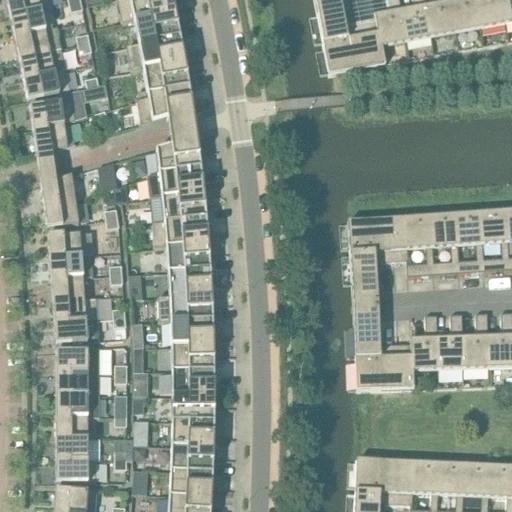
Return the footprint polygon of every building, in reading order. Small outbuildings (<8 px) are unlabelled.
[(3,0),(8,21),(47,12),(51,12),(48,0),(3,0)] [(172,7),(169,0),(131,0),(127,1),(115,4),(121,28),(132,26),(174,17),(172,7)] [(346,42),(344,32),(344,31),(339,4),(338,0),(312,0),(322,46),(346,42)] [(375,25),(380,50),(381,51),(405,47),(399,15),(400,15),(397,0),(385,0),(388,17),(373,20),(374,26),(375,25)] [(425,10),(422,0),(410,0),(413,12),(400,15),(399,15),(405,47),(430,42),(424,10),(425,10)] [(436,0),(438,8),(425,10),(424,10),(430,42),(455,37),(449,6),(448,0),(436,0)] [(455,37),(480,33),(474,1),(474,0),(462,0),(463,3),(449,6),(455,37)] [(478,0),(474,1),(480,33),(504,28),(499,0),(478,0)] [(511,0),(499,0),(504,28),(511,26),(511,0)] [(80,5),(68,8),(70,17),(82,14),(80,5)] [(13,42),(44,35),(52,34),(47,12),(8,21),(13,42)] [(132,26),(137,50),(178,42),(176,26),(174,17),(132,26)] [(375,25),(374,26),(363,28),(367,52),(380,50),(375,25)] [(380,50),(367,52),(363,28),(344,31),(344,32),(346,42),(322,46),(328,79),(384,68),(381,51),(380,50)] [(44,35),(13,42),(17,63),(60,54),(56,33),(52,34),(44,35)] [(88,48),(87,39),(75,41),(77,50),(88,48)] [(137,50),(125,52),(130,77),(142,74),(183,67),(178,42),(137,50)] [(90,56),(88,48),(77,50),(79,59),(90,56)] [(65,75),(60,54),(17,63),(22,84),(65,75)] [(145,94),(137,96),(139,105),(147,103),(146,99),(188,92),(185,76),(183,67),(179,68),(142,74),(145,94)] [(28,106),(70,97),(65,75),(22,84),(27,107),(28,107),(28,106)] [(84,84),(86,93),(98,91),(96,82),(84,84)] [(104,89),(98,91),(86,93),(79,95),(81,107),(107,102),(104,89)] [(166,122),(168,137),(193,129),(190,107),(188,92),(146,99),(147,103),(135,107),(139,130),(166,122)] [(29,111),(28,112),(31,134),(63,128),(74,125),(71,106),(29,112),(29,111)] [(104,116),(92,119),(95,128),(106,125),(104,116)] [(66,152),(63,128),(31,134),(37,176),(52,171),(50,157),(66,152)] [(168,137),(170,150),(154,155),(157,178),(199,173),(197,157),(193,129),(168,137)] [(112,168),(96,172),(100,198),(112,194),(116,193),(112,168)] [(37,176),(42,211),(74,207),(70,180),(54,185),(52,171),(37,176)] [(202,198),(199,173),(157,178),(146,182),(148,204),(149,204),(202,198)] [(112,194),(113,197),(114,207),(127,205),(125,190),(116,193),(112,194)] [(113,197),(104,199),(105,211),(114,210),(114,207),(113,197)] [(202,198),(149,204),(152,229),(205,224),(202,198)] [(74,207),(42,211),(46,234),(47,234),(47,233),(77,229),(74,207)] [(116,223),(115,214),(103,216),(104,225),(116,223)] [(511,214),(502,215),(504,247),(511,246),(511,261),(505,262),(506,275),(511,274),(511,214)] [(480,263),(481,276),(506,275),(505,262),(504,247),(502,215),(477,217),(479,248),(500,247),(501,262),(480,263)] [(477,217),(452,219),(454,250),(474,249),(475,264),(455,265),(456,278),(481,276),(480,263),(479,248),(477,217)] [(430,267),(431,280),(456,278),(455,265),(454,250),(452,219),(427,220),(429,252),(448,250),(449,265),(430,267)] [(427,220),(402,222),(403,241),(404,253),(424,252),(425,267),(405,268),(406,282),(431,280),(430,267),(429,252),(427,220)] [(373,268),(374,268),(393,267),(391,242),(403,241),(402,222),(346,226),(349,259),(373,258),(373,268)] [(104,225),(106,234),(118,232),(116,223),(104,225)] [(152,229),(151,229),(153,253),(165,252),(207,249),(206,239),(205,224),(152,229)] [(48,263),(90,260),(92,260),(91,237),(48,240),(48,239),(46,240),(48,263)] [(405,266),(404,253),(403,241),(391,242),(393,267),(405,266)] [(165,252),(167,277),(209,275),(208,259),(207,249),(165,252)] [(377,309),(376,296),(374,268),(373,268),(373,258),(349,259),(352,310),(377,309)] [(90,260),(48,263),(50,284),(82,282),(92,281),(90,260)] [(121,279),(120,270),(108,271),(109,280),(121,279)] [(167,277),(168,302),(210,300),(210,290),(209,275),(167,277)] [(109,280),(109,289),(121,288),(121,279),(109,280)] [(139,279),(129,279),(129,296),(140,296),(139,279)] [(83,304),(82,282),(50,284),(51,306),(83,304)] [(157,328),(169,327),(211,325),(211,310),(210,300),(168,302),(156,303),(157,328)] [(83,304),(51,306),(53,327),(85,325),(97,324),(95,303),(83,304)] [(378,323),(377,309),(352,310),(354,361),(378,361),(378,351),(379,350),(378,323)] [(124,322),(123,313),(111,314),(112,323),(124,322)] [(511,371),(511,346),(511,340),(511,318),(499,318),(500,340),(487,341),(488,373),(511,371)] [(463,374),(462,341),(461,319),(449,320),(450,342),(436,342),(437,375),(463,374)] [(463,374),(488,373),(487,341),(486,319),(474,319),(475,341),(462,341),(463,374)] [(412,375),(437,375),(436,342),(435,320),(424,321),(424,343),(409,343),(409,349),(411,349),(412,374),(412,375)] [(112,323),(113,332),(125,331),(124,322),(112,323)] [(97,324),(85,325),(53,327),(54,350),(56,350),(98,347),(97,324)] [(169,327),(170,352),(212,351),(212,341),(211,325),(169,327)] [(134,352),(142,351),(140,328),(131,328),(134,352)] [(411,349),(409,349),(397,350),(398,375),(412,374),(411,349)] [(413,393),(412,375),(412,374),(398,375),(397,350),(379,350),(378,351),(378,361),(354,361),(355,395),(413,393)] [(212,351),(170,352),(171,377),(213,376),(212,361),(212,351)] [(54,356),(54,379),(87,379),(99,379),(99,353),(85,354),(85,357),(56,357),(56,356),(54,356)] [(126,379),(126,370),(114,370),(114,379),(126,379)] [(171,377),(171,401),(213,402),(213,392),(213,376),(171,377)] [(132,377),(132,401),(142,401),(147,401),(147,377),(142,377),(132,377)] [(54,379),(54,400),(87,400),(99,400),(99,379),(87,379),(54,379)] [(114,379),(114,388),(126,388),(126,379),(114,379)] [(99,400),(87,400),(54,400),(54,422),(87,422),(99,422),(99,400)] [(132,412),(132,417),(142,417),(142,412),(142,407),(142,401),(132,401),(132,407),(132,412)] [(213,402),(171,401),(171,426),(212,427),(213,412),(213,402)] [(126,422),(126,413),(113,413),(113,422),(126,422)] [(87,444),(87,422),(54,422),(54,444),(87,444)] [(113,422),(113,431),(126,431),(126,422),(113,422)] [(171,426),(170,451),(212,453),(212,443),(212,427),(171,426)] [(133,439),(133,450),(146,450),(146,439),(133,439)] [(54,465),(94,465),(99,465),(99,444),(87,444),(54,444),(54,465)] [(169,476),(211,478),(212,463),(212,453),(170,451),(169,476)] [(146,453),(133,453),(133,463),(146,463),(146,453)] [(113,465),(125,465),(125,456),(113,456),(113,465)] [(378,509),(397,510),(398,485),(410,485),(411,467),(355,464),(354,498),(379,499),(378,509)] [(94,465),(54,465),(54,488),(56,488),(94,488),(94,465)] [(113,465),(113,474),(125,474),(125,465),(113,465)] [(411,467),(410,485),(409,499),(429,500),(428,511),(434,511),(435,500),(436,468),(411,467)] [(436,468),(435,500),(455,501),(454,511),(459,511),(460,501),(461,469),(436,468)] [(487,470),(461,469),(460,501),(480,502),(479,511),(484,511),(485,502),(487,470)] [(511,471),(487,470),(485,502),(506,503),(505,511),(509,511),(510,503),(511,471)] [(169,476),(168,501),(210,504),(210,494),(211,478),(169,476)] [(410,485),(398,485),(397,510),(409,510),(409,499),(410,485)] [(54,494),(52,511),(94,511),(96,495),(85,494),(85,497),(55,495),(55,494),(54,494)] [(378,511),(378,509),(379,499),(354,498),(353,511),(378,511)] [(167,511),(209,511),(210,504),(168,501),(167,511)]
